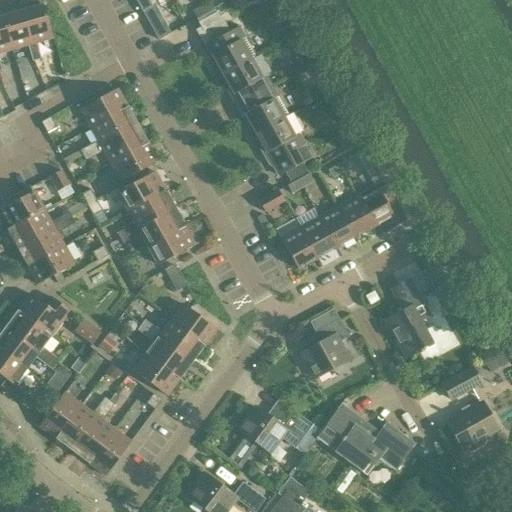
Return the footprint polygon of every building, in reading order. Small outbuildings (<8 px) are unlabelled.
[(135,0),(142,13),(152,7),(148,0),(135,0)] [(211,5),(202,10),(206,17),(215,12),(211,5)] [(43,6),(22,12),(32,45),(36,44),(52,39),(43,6)] [(198,22),(206,17),(202,10),(194,15),(198,22)] [(22,12),(3,17),(12,51),(28,47),(32,45),(22,12)] [(216,13),(198,23),(199,26),(202,31),(198,33),(222,76),(254,58),(255,57),(254,56),(238,28),(229,33),(222,20),(220,21),(216,13)] [(3,17),(0,18),(0,54),(12,51),(3,17)] [(167,27),(154,34),(158,41),(171,34),(167,27)] [(32,45),(28,47),(30,54),(38,52),(36,44),(32,45)] [(38,52),(30,54),(32,62),(41,60),(38,52)] [(254,58),(222,76),(232,94),(229,96),(235,107),(254,97),(272,87),(255,57),(254,58)] [(318,61),(306,68),(313,79),(324,72),(318,61)] [(43,81),(47,89),(55,86),(50,77),(43,81)] [(254,97),(235,107),(241,118),(245,116),(254,132),(255,134),(288,116),(272,87),(254,97)] [(90,129),(127,108),(117,90),(80,111),(90,129)] [(100,147),(137,126),(127,108),(90,129),(97,141),(100,147)] [(288,116),(255,134),(279,177),(285,174),(291,184),(298,181),(308,175),(302,164),(303,164),(312,159),(305,146),(288,116)] [(50,118),(41,123),(47,134),(56,129),(50,118)] [(110,165),(147,144),(137,126),(100,147),(97,141),(88,146),(94,157),(103,152),(110,165)] [(355,127),(345,133),(353,148),(363,142),(355,127)] [(157,162),(147,144),(110,165),(120,183),(157,162)] [(94,157),(88,146),(79,151),(80,153),(83,158),(85,162),(94,157)] [(358,157),(376,190),(358,200),(375,231),(395,220),(389,209),(398,204),(368,151),(358,157)] [(333,181),(344,175),(340,167),(329,173),(333,181)] [(61,171),(48,178),(57,193),(69,186),(70,186),(61,171)] [(155,173),(117,194),(127,212),(164,190),(155,173)] [(308,175),(298,181),(302,188),(313,182),(309,175),(308,175)] [(291,185),(287,187),(292,194),(302,188),(298,181),(291,185)] [(90,190),(81,195),(88,208),(97,203),(90,190)] [(164,190),(127,212),(134,224),(137,230),(174,208),(164,190)] [(275,192),(258,202),(265,214),(284,203),(278,192),(278,191),(275,192)] [(0,210),(0,219),(6,231),(44,211),(34,192),(0,210)] [(339,210),(356,241),(375,231),(358,200),(339,210)] [(97,203),(88,208),(93,217),(102,211),(97,203)] [(134,224),(125,229),(131,240),(140,235),(147,248),(184,226),(174,208),(137,230),(134,224)] [(356,241),(339,210),(320,221),(337,252),(356,241)] [(44,211),(6,231),(17,250),(28,244),(55,229),(57,234),(66,228),(61,217),(51,223),(44,211)] [(69,213),(61,217),(66,228),(75,224),(69,213)] [(301,231),(318,262),(337,252),(320,221),(301,231)] [(184,226),(147,248),(157,266),(195,245),(184,226)] [(28,244),(17,250),(27,267),(64,246),(57,234),(55,229),(28,244)] [(125,229),(116,234),(122,245),(131,240),(125,229)] [(318,262),(301,231),(282,242),(299,273),(318,262)] [(64,246),(27,267),(37,286),(53,277),(60,273),(75,265),(64,246)] [(102,247),(92,253),(97,262),(108,256),(103,247),(102,247)] [(173,265),(164,271),(170,282),(180,276),(178,274),(175,267),(173,265)] [(433,320),(424,304),(438,296),(426,274),(391,293),(403,314),(386,324),(406,363),(421,355),(421,357),(426,354),(424,352),(434,347),(423,325),(433,320)] [(180,276),(170,282),(176,292),(186,287),(180,276)] [(379,301),(373,292),(364,297),(369,306),(379,301)] [(29,295),(17,311),(27,319),(42,331),(51,337),(69,314),(70,312),(52,299),(50,298),(49,300),(44,306),(29,295)] [(182,304),(169,321),(204,346),(216,330),(182,304)] [(17,311),(4,329),(39,354),(36,359),(45,366),(52,355),(43,348),(51,337),(42,331),(27,319),(17,311)] [(82,321),(74,332),(92,345),(100,334),(82,321)] [(144,321),(137,331),(145,337),(152,327),(144,321)] [(161,333),(157,338),(192,363),(204,346),(169,321),(161,333)] [(341,346),(350,340),(341,322),(320,334),(325,345),(302,358),(316,382),(351,363),(341,346)] [(153,343),(144,355),(179,380),(192,363),(157,338),(161,333),(152,327),(145,337),(153,343)] [(4,329),(0,334),(0,351),(27,371),(36,359),(39,354),(4,329)] [(106,337),(99,347),(109,354),(109,353),(116,344),(109,340),(106,337)] [(85,347),(78,357),(85,363),(92,353),(85,347)] [(0,351),(0,376),(5,380),(0,387),(16,398),(21,391),(15,387),(27,371),(0,351)] [(52,355),(45,366),(52,371),(55,366),(59,361),(52,355)] [(132,371),(159,391),(167,397),(179,380),(144,355),(132,371)] [(55,374),(47,385),(57,392),(58,393),(69,377),(55,366),(52,371),(55,374)] [(452,404),(482,387),(473,371),(443,388),(452,404)] [(397,475),(417,448),(388,426),(380,435),(344,408),(347,404),(366,394),(366,393),(346,403),(317,442),(368,480),(380,463),(397,475)] [(26,395),(19,403),(29,411),(35,402),(26,395)] [(45,433),(57,442),(83,408),(66,395),(40,430),(45,433)] [(153,395),(146,404),(154,410),(161,401),(153,395)] [(110,416),(116,407),(111,404),(106,400),(100,408),(105,412),(110,416)] [(35,402),(29,411),(39,418),(45,409),(35,402)] [(247,438),(230,462),(242,471),(255,453),(259,447),(272,457),(283,441),(284,440),(294,448),(312,425),(293,411),(284,404),(273,419),(271,421),(256,410),(255,412),(240,433),(247,438)] [(449,426),(453,433),(464,453),(467,451),(469,454),(473,455),(485,448),(486,445),(484,441),(499,433),(484,407),(449,426)] [(99,420),(104,423),(110,416),(105,412),(100,408),(94,416),(83,408),(57,442),(73,454),(99,420)] [(90,467),(115,432),(104,423),(99,420),(73,454),(90,467)] [(106,479),(132,445),(115,432),(90,467),(106,479)] [(230,511),(238,502),(250,511),(259,511),(267,502),(244,486),(234,499),(206,478),(189,500),(205,511),(230,511)] [(278,494),(284,499),(274,511),(311,511),(301,504),(309,493),(290,479),(278,494)]
